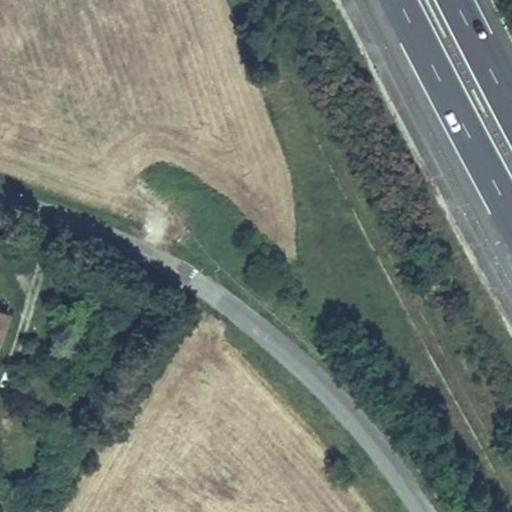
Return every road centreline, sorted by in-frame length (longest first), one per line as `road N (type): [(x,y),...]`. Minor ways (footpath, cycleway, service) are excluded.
road 1 (residential): [(422,511),(323,386),(214,291),(118,239),(0,194)]
road 2 (motorway): [(397,0),(511,219)]
road 3 (motorway): [(511,108),(456,0)]
